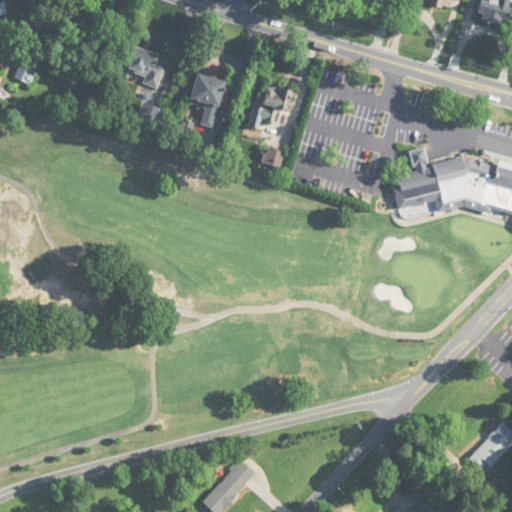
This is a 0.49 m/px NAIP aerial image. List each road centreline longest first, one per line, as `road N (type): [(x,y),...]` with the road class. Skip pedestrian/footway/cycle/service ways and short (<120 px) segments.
road 1 (residential): [(423,386),(0,494)]
road 2 (primary): [(188,0),(511,94)]
road 3 (tertiary): [(307,511),(511,287)]
